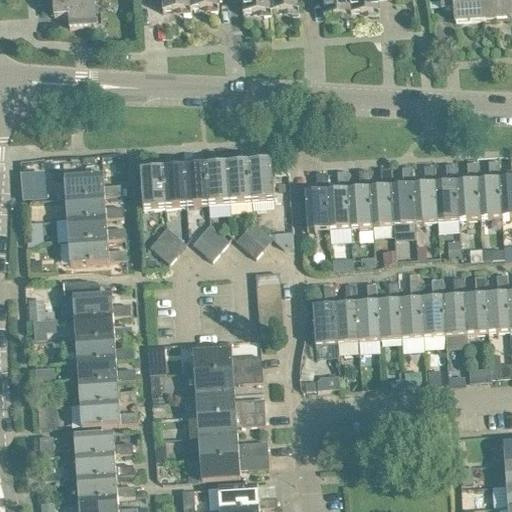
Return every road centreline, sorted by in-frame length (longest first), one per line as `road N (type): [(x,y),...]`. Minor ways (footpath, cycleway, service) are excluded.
road 1 (unclassified): [(0,80),(511,106)]
road 2 (residential): [(311,511),(304,413),(511,396)]
